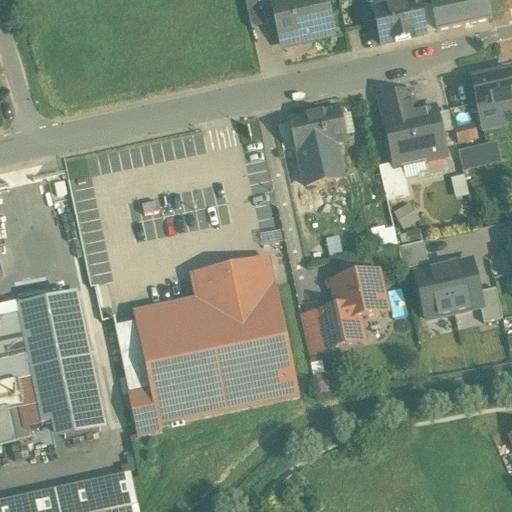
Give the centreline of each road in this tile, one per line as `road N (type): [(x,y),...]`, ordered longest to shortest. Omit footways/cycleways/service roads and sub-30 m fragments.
road 1 (tertiary): [(37,141),(465,49),(511,31)]
road 2 (residential): [(0,16),(37,141)]
